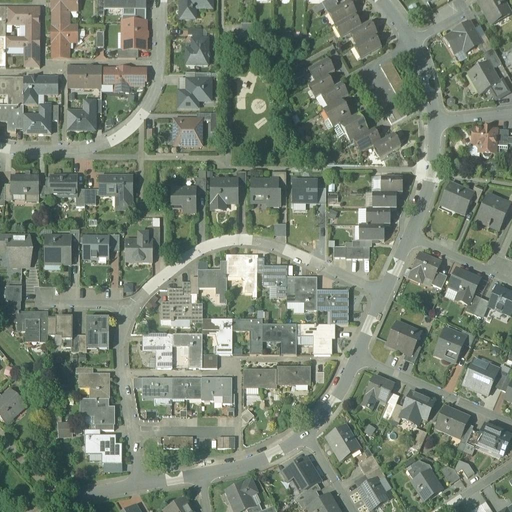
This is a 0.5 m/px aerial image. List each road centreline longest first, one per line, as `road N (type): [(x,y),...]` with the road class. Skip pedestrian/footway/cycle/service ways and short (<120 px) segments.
road 1 (residential): [(142,300),(206,250),(251,241),(386,294)]
road 2 (residential): [(160,0),(158,74),(124,132),(80,152),(0,146)]
road 3 (residential): [(135,486),(120,351),(142,300)]
road 4 (residential): [(359,356),(511,425)]
road 5 (residential): [(197,477),(239,470),(307,431)]
